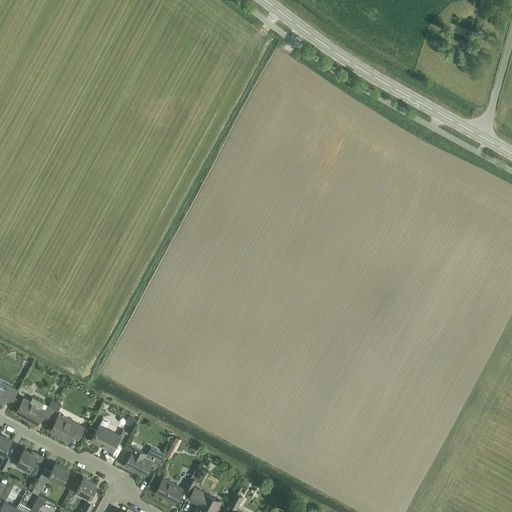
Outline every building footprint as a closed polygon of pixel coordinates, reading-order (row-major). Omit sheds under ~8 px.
[(11,402),(17,391),(0,381),(0,406),(1,407),(5,399),(11,402)] [(24,398),(16,412),(28,419),(28,421),(36,426),(40,418),(46,421),(53,409),(48,407),(46,406),(44,409),(41,408),(43,403),(32,397),(30,401),(24,398)] [(48,407),(53,409),(56,402),(51,399),(48,407)] [(56,402),(53,409),(58,412),(62,405),(56,402)] [(58,416),(50,431),(62,437),(62,439),(69,442),(71,437),(78,440),(84,428),(77,424),(76,426),(70,423),(71,421),(59,414),(58,416)] [(136,417),(130,414),(126,422),(132,425),(136,417)] [(120,436),(99,425),(91,441),(112,452),(117,442),(124,446),(130,433),(123,429),(120,436)] [(0,433),(0,453),(3,455),(11,440),(0,433)] [(176,437),(165,456),(170,458),(180,439),(176,437)] [(181,442),(178,446),(192,453),(194,449),(181,442)] [(129,444),(121,458),(127,461),(125,465),(145,475),(150,464),(157,468),(165,454),(157,450),(151,461),(145,458),(147,454),(143,452),(129,444)] [(151,447),(147,454),(145,458),(151,461),(157,450),(151,447)] [(12,459),(11,460),(16,463),(23,467),(21,470),(34,476),(43,458),(34,454),(24,448),(21,453),(16,450),(12,459)] [(0,467),(5,470),(11,460),(12,459),(5,456),(0,465),(0,467)] [(208,465),(212,471),(218,466),(214,461),(208,465)] [(44,468),(32,492),(38,495),(44,483),(45,484),(49,477),(62,483),(69,469),(55,462),(51,471),(44,468)] [(83,477),(80,484),(75,481),(72,486),(77,489),(76,491),(90,498),(97,484),(83,477)] [(174,505),(183,488),(163,478),(156,493),(167,499),(166,500),(174,505)] [(184,490),(190,493),(196,481),(191,478),(184,490)] [(0,496),(5,499),(12,487),(14,482),(9,480),(6,484),(0,496)] [(214,511),(220,502),(195,488),(189,499),(199,504),(194,511),(214,511)] [(237,508),(243,497),(235,493),(229,504),(237,508)] [(29,511),(36,511),(38,510),(44,498),(38,495),(36,500),(29,511)] [(64,500),(61,506),(67,509),(70,503),(64,500)] [(0,511),(14,511),(16,508),(4,501),(0,507),(0,511)] [(78,511),(88,511),(93,504),(87,501),(81,511),(79,511),(78,511)]
